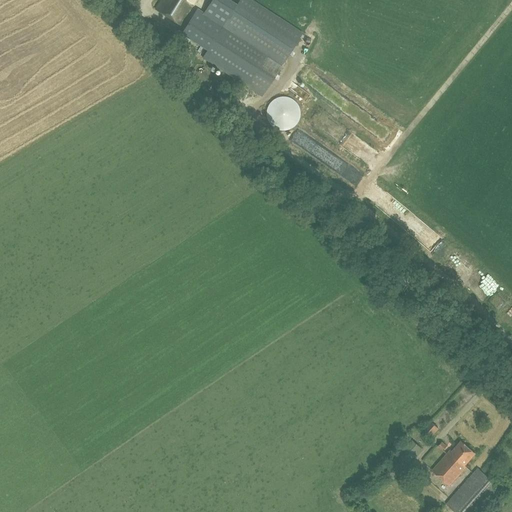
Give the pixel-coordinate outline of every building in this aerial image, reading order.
[(161,0),(156,9),(180,24),(194,0),(161,0)] [(202,58),(247,87),(262,97),(302,34),(249,0),(239,0),(224,23),(202,58)] [(189,29),(203,39),(219,17),(205,7),(189,29)] [(266,113),(267,116),(268,120),(269,123),(272,126),(275,128),(278,129),(281,130),(285,130),(289,129),(292,127),(295,125),(297,122),(299,119),(300,116),(300,112),(299,109),(298,105),(296,102),(293,100),(290,98),(286,97),(283,96),(279,97),(276,98),(273,100),(270,103),(268,106),(267,109),(266,113)] [(322,132),(333,120),(323,111),(312,122),(322,132)] [(502,295),(495,300),(501,310),(508,305),(502,295)] [(421,431),(430,439),(438,429),(430,421),(421,431)] [(423,436),(415,429),(410,434),(418,441),(423,436)] [(391,464),(385,470),(394,479),(421,448),(412,440),(391,464)] [(433,470),(450,485),(466,467),(464,466),(475,453),(461,441),(452,451),(450,450),(433,470)] [(438,447),(443,450),(447,446),(442,442),(438,447)] [(446,504),(455,511),(485,511),(504,491),(478,468),(446,504)]
